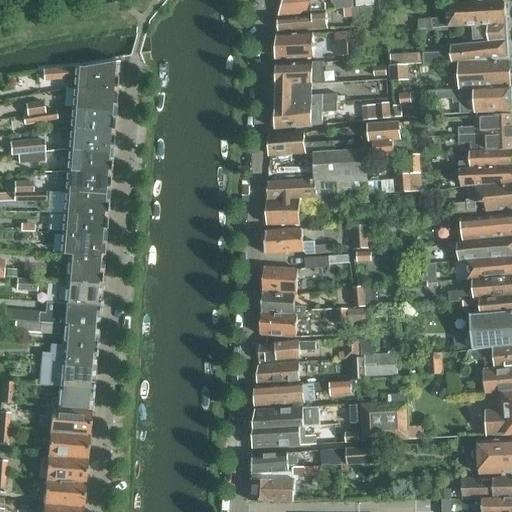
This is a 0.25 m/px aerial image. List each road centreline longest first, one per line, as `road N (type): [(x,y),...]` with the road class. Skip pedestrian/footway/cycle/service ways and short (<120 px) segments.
road 1 (residential): [(271,0),(238,511)]
road 2 (residential): [(95,511),(134,66)]
